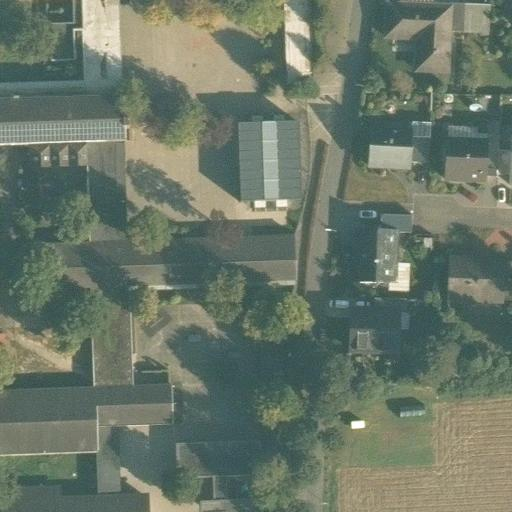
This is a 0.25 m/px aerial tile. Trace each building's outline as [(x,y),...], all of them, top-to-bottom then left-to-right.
[(73,33),(81,33),(79,0),(71,0),(72,25),(48,26),(50,63),(74,62),(73,33)] [(79,0),(81,33),(83,82),(83,83),(103,82),(100,0),(79,0)] [(104,98),(122,98),(118,0),(100,0),(103,82),(104,98)] [(282,0),(285,76),(312,75),(309,0),(282,0)] [(448,33),(462,34),(463,6),(449,6),(449,10),(448,33)] [(486,7),(463,6),(462,34),(485,35),(486,7)] [(425,74),(447,74),(448,33),(449,10),(386,8),(385,41),(418,42),(427,42),(425,74)] [(427,42),(418,42),(417,73),(425,74),(427,42)] [(285,76),(286,90),(313,89),(312,75),(285,76)] [(0,101),(104,98),(103,82),(83,83),(83,82),(0,85),(0,101)] [(0,147),(29,146),(105,143),(123,143),(124,143),(124,130),(128,130),(128,122),(124,122),(123,98),(122,98),(104,98),(0,101),(0,147)] [(299,121),(238,123),(241,203),(302,200),(299,121)] [(487,122),(486,135),(498,136),(499,122),(487,122)] [(411,124),(411,133),(410,140),(429,141),(430,124),(411,124)] [(447,142),(486,144),(486,135),(476,135),(477,129),(448,128),(447,142)] [(367,168),(409,170),(409,164),(410,140),(411,133),(369,131),(367,168)] [(497,153),(498,136),(486,135),(486,144),(486,154),(497,155),(497,153)] [(409,164),(428,165),(429,141),(410,140),(409,164)] [(444,181),(484,183),(485,178),(486,154),(486,144),(447,142),(446,142),(444,181)] [(105,143),(29,146),(30,166),(86,165),(86,160),(106,159),(105,143)] [(127,243),(123,143),(105,143),(106,159),(109,244),(127,243)] [(497,153),(497,155),(496,177),(508,177),(509,153),(497,153)] [(485,178),(496,179),(496,177),(497,155),(486,154),(485,178)] [(86,165),(88,244),(109,244),(106,159),(86,160),(86,165)] [(393,234),(408,235),(409,218),(383,217),(382,232),(393,233),(393,234)] [(353,285),(386,286),(387,267),(391,268),(391,265),(393,234),(393,233),(382,232),(356,231),(353,285)] [(89,284),(89,289),(110,289),(128,288),(295,282),(294,237),(233,239),(127,243),(109,244),(88,244),(87,244),(89,284)] [(48,285),(89,284),(87,244),(46,246),(48,285)] [(500,306),(502,306),(502,302),(503,264),(503,260),(502,260),(502,262),(450,260),(450,258),(448,258),(446,304),(448,304),(448,300),(500,302),(500,306)] [(502,302),(511,302),(511,264),(503,264),(502,302)] [(387,267),(386,286),(386,293),(408,293),(408,265),(391,265),(391,268),(387,267)] [(110,289),(114,388),(132,387),(128,288),(110,289)] [(89,289),(92,389),(114,388),(110,289),(89,289)] [(397,315),(405,315),(405,301),(373,300),(373,313),(397,314),(397,315)] [(350,352),(396,353),(397,331),(392,331),(392,315),(397,315),(397,314),(373,313),(351,313),(350,352)] [(397,315),(397,331),(407,331),(407,315),(405,315),(397,315)] [(260,329),(263,406),(289,405),(287,327),(260,329)] [(132,387),(114,388),(92,389),(0,392),(0,457),(95,454),(97,454),(96,423),(172,420),(171,386),(132,387)] [(97,454),(95,454),(97,500),(121,500),(119,428),(172,425),(172,420),(96,423),(97,454)] [(176,480),(212,479),(225,479),(261,477),(260,443),(175,446),(176,480)] [(226,503),(225,479),(212,479),(213,503),(211,503),(211,511),(258,511),(258,501),(226,503)] [(14,491),(15,502),(14,511),(146,511),(146,499),(121,500),(97,500),(58,502),(58,490),(14,491)] [(14,511),(15,502),(1,503),(1,511),(14,511)] [(198,511),(211,511),(211,503),(199,503),(198,511)]
